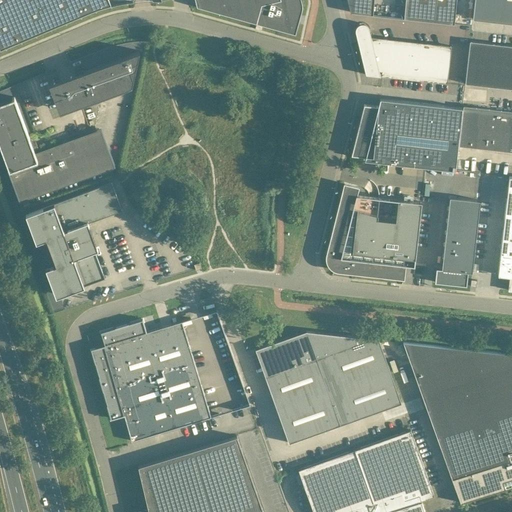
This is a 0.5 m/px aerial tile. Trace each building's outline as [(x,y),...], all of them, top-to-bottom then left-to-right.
[(0,0),(0,49),(0,50),(91,12),(111,6),(108,0),(0,0)] [(299,3),(298,0),(195,0),(197,6),(240,18),(241,15),(293,30),(299,9),(299,8),(299,6),(299,5),(299,4),(299,3)] [(347,0),(350,12),(454,23),(456,0),(405,0),(404,17),(375,14),(376,0),(347,0)] [(511,0),(474,0),(472,18),(511,22),(511,0)] [(355,30),(357,38),(366,74),(447,83),(451,45),(371,36),(369,29),(368,27),(368,26),(367,26),(367,25),(366,25),(365,24),(364,24),(363,24),(362,24),(361,24),(360,24),(359,25),(358,25),(357,26),(357,27),(356,27),(356,28),(355,29),(355,30)] [(511,44),(470,40),(465,83),(511,88),(511,44)] [(84,103),(132,85),(139,50),(49,84),(59,112),(80,104),(84,103)] [(34,152),(35,152),(34,149),(38,148),(37,143),(35,139),(30,140),(14,96),(12,97),(12,98),(0,102),(0,143),(7,162),(5,163),(19,201),(115,166),(101,127),(69,139),(74,153),(39,166),(34,152)] [(364,104),(351,155),(365,156),(364,159),(455,169),(462,107),(380,98),(378,106),(364,104)] [(459,145),(511,151),(511,110),(463,105),(459,145)] [(60,142),(35,152),(34,152),(39,166),(74,153),(69,139),(60,142)] [(511,175),(509,176),(498,274),(510,276),(508,290),(511,289),(511,175)] [(59,295),(105,278),(95,251),(98,249),(88,223),(122,210),(111,181),(29,212),(26,213),(36,242),(39,240),(49,266),(46,267),(56,296),(59,295)] [(346,268),(351,272),(403,278),(405,264),(414,265),(421,201),(356,194),(358,187),(344,183),(327,254),(326,255),(326,256),(326,257),(326,258),(327,260),(327,261),(327,262),(328,263),(328,264),(329,265),(330,266),(331,267),(332,268),(333,268),(334,269),(335,270),(335,269),(339,268),(346,268)] [(472,272),(472,271),(480,200),(450,196),(442,268),(436,268),(435,282),(466,285),(468,271),(472,272)] [(143,318),(100,331),(104,344),(91,348),(111,418),(119,416),(120,418),(124,417),(126,424),(127,424),(131,440),(211,416),(182,321),(156,328),(148,330),(147,326),(145,327),(143,318)] [(379,339),(326,333),(306,330),(309,340),(268,355),(269,355),(275,371),(265,374),(265,373),(264,373),(289,442),(401,402),(379,339)] [(511,353),(404,341),(403,342),(460,501),(460,502),(505,488),(504,485),(511,482),(511,353)] [(313,509),(312,511),(313,511),(425,511),(421,499),(434,495),(411,429),(299,469),(313,509)] [(134,510),(134,511),(256,511),(263,510),(237,435),(138,465),(148,507),(134,510)]
